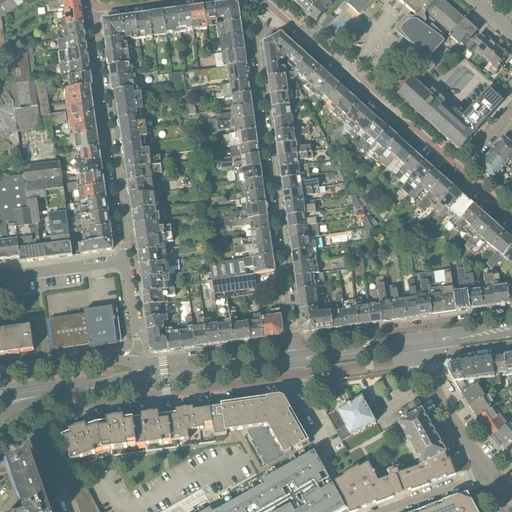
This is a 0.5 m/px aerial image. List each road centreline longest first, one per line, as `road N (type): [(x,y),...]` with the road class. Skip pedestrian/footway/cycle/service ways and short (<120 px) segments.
road 1 (residential): [(292,342),(256,82),(255,43),(277,13)]
road 2 (residential): [(26,431),(71,407),(297,375)]
road 3 (residential): [(93,10),(125,261)]
road 4 (residential): [(460,169),(277,13)]
road 5 (secondary): [(140,380),(295,359)]
road 6 (residential): [(292,342),(139,364)]
road 7 (residential): [(139,364),(109,359),(0,374)]
road 8 (residential): [(489,472),(443,406),(423,356)]
road 9 (residential): [(419,325),(292,342)]
road 10 (residential): [(297,375),(423,356)]
road 11 (secondary): [(295,359),(421,342)]
road 12 (residential): [(125,261),(0,275)]
